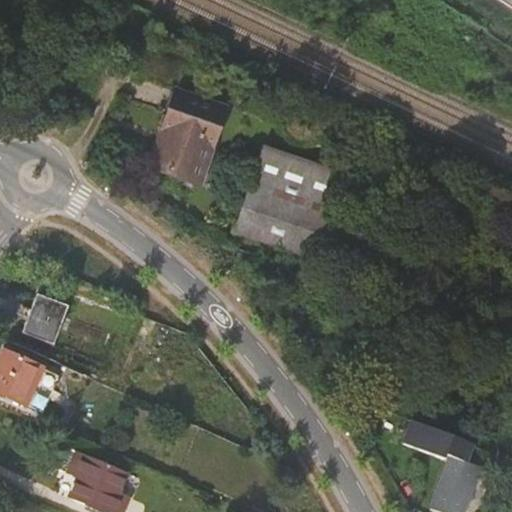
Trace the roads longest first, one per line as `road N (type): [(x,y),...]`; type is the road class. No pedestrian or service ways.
road 1 (residential): [(361,511),(243,338),(163,264),(41,178)]
road 2 (unknown): [(57,189),(135,73)]
